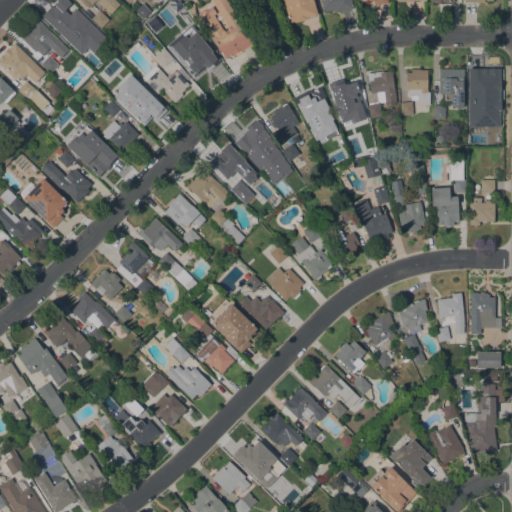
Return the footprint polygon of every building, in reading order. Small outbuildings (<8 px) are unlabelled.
[(56,0),(63,0),(76,13),(78,11),(90,23),(93,27),(88,33),(84,29),(83,30),(74,21),(65,31),(52,18),(51,20),(43,13),(56,0)] [(100,0),(98,2),(96,0),(88,8),(86,6),(85,6),(81,2),(81,1),(80,0),(100,0)] [(225,0),(253,43),(240,51),(239,50),(232,54),(224,58),(198,15),(211,6),(216,13),(213,15),(223,30),(224,31),(224,30),(226,33),(228,32),(226,29),(227,29),(226,28),(227,27),(211,2),(213,0),(225,0)] [(312,0),(317,14),(305,17),(306,19),(291,23),(291,22),(289,22),(282,0),(312,0)] [(350,0),(351,4),(352,4),(353,8),(333,13),(332,10),(322,12),(319,0),(350,0)] [(108,19),(100,28),(90,19),(98,10),(108,19)] [(271,10),(279,28),(264,34),(256,16),(271,10)] [(23,35),(37,20),(44,27),(44,26),(49,31),(54,37),(51,40),(58,46),(48,56),(57,65),(49,73),(40,64),(47,56),(44,52),(35,61),(30,55),(34,51),(25,42),(28,39),(23,35)] [(184,28),(195,21),(202,31),(192,39),(184,28)] [(81,41),(73,49),(63,40),(72,32),(81,41)] [(0,65),(0,57),(3,54),(2,53),(7,48),(8,49),(14,43),(44,73),(34,83),(26,74),(22,78),(12,77),(0,65)] [(213,63),(212,63),(215,66),(200,78),(197,75),(193,78),(180,62),(187,57),(195,51),(195,50),(200,46),(213,63)] [(154,56),(163,48),(171,58),(163,66),(154,56)] [(188,84),(183,89),(184,91),(180,94),(181,96),(174,103),(161,89),(157,93),(142,76),(155,64),(166,77),(173,70),(174,72),(176,71),(188,84)] [(429,105),(416,104),(416,100),(410,100),(410,96),(406,96),(406,90),(404,90),(404,72),(410,72),(410,69),(419,69),(419,70),(427,70),(426,92),(429,92),(429,105)] [(438,93),(438,69),(455,69),(463,69),(463,80),(462,80),(462,86),(463,86),(463,106),(450,106),(450,93),(438,93)] [(493,71),(493,89),(490,89),(491,100),(493,100),(493,112),(480,112),(480,100),(479,100),(479,92),(469,92),(469,85),(468,85),(468,78),(469,78),(469,69),(478,69),(478,72),(493,71)] [(380,71),(380,72),(391,71),(392,79),(393,79),(394,85),(393,85),(395,103),(384,104),(384,102),(379,103),(381,116),(369,118),(367,105),(377,103),(375,92),(370,93),(366,73),(380,71)] [(347,82),(346,78),(355,76),(363,106),(345,111),(342,102),(337,104),(332,86),(347,82)] [(145,86),(137,95),(128,86),(136,77),(145,86)] [(0,78),(15,93),(6,102),(1,102),(0,103),(0,78)] [(25,81),(35,90),(48,102),(47,103),(53,109),(46,115),(28,97),(26,99),(17,89),(25,81)] [(321,117),(314,120),(313,117),(307,119),(304,113),(305,113),(298,97),(314,90),(316,93),(321,91),(333,117),(323,122),(321,117)] [(151,121),(154,123),(147,130),(128,111),(141,97),(147,102),(150,99),(162,110),(151,121)] [(102,108),(110,100),(120,109),(112,117),(102,108)] [(411,102),(412,115),(400,115),(399,102),(411,102)] [(288,105),(298,123),(292,126),(296,134),(285,141),(279,131),(278,132),(275,127),(272,127),(269,123),(271,121),(269,116),(288,105)] [(444,105),(444,119),(432,119),(432,105),(444,105)] [(0,119),(0,117),(8,109),(18,118),(11,125),(13,126),(11,128),(9,127),(9,128),(0,119)] [(351,125),(343,128),(339,116),(347,113),(351,125)] [(112,120),(117,125),(119,122),(121,125),(125,121),(128,124),(132,120),(139,128),(135,132),(137,134),(127,145),(129,148),(124,154),(101,132),(112,120)] [(249,129),(247,127),(255,121),(260,128),(261,127),(266,133),(265,133),(277,149),(268,156),(264,150),(261,152),(256,155),(251,149),(248,152),(243,146),(237,139),(249,129)] [(94,131),(86,140),(77,131),(85,123),(94,131)] [(400,124),(401,133),(388,133),(388,124),(400,124)] [(325,139),(314,145),(308,132),(318,127),(325,139)] [(245,161),(226,179),(212,164),(218,158),(217,157),(221,153),(219,151),(227,143),(245,161)] [(298,154),(289,160),(281,150),(291,143),(298,154)] [(84,164),(90,158),(85,153),(92,146),(94,148),(99,144),(113,158),(96,176),(84,164)] [(56,158),(65,150),(74,159),(65,168),(56,158)] [(422,170),(424,169),(425,179),(424,179),(426,192),(414,194),(409,156),(420,155),(422,170)] [(251,165),(261,156),(270,166),(261,174),(251,165)] [(375,157),(380,175),(366,178),(362,164),(366,163),(365,159),(375,157)] [(449,157),(462,157),(462,179),(465,179),(465,192),(452,192),(452,180),(449,180),(449,157)] [(352,167),(351,160),(360,158),(362,165),(352,167)] [(40,169),(49,161),(64,176),(69,171),(70,172),(74,168),(79,173),(78,173),(85,180),(86,179),(91,184),(87,188),(88,190),(82,197),(81,196),(76,202),(60,186),(59,188),(40,169)] [(51,184),(42,192),(28,178),(36,169),(51,184)] [(208,208),(204,204),(203,204),(198,199),(198,198),(186,185),(191,179),(192,180),(198,174),(201,176),(206,171),(215,181),(216,180),(230,194),(222,201),(219,197),(210,206),(208,208)] [(326,183),(322,175),(328,173),(332,180),(326,183)] [(493,180),(493,192),(480,192),(480,179),(493,180)] [(253,195),(257,191),(265,199),(252,212),(229,189),(238,181),(253,195)] [(384,185),(388,201),(376,205),(372,189),(384,185)] [(448,187),(449,196),(457,196),(458,221),(452,222),(452,225),(438,226),(437,225),(436,225),(435,221),(436,221),(435,206),(431,206),(430,188),(448,187)] [(24,206),(16,214),(0,198),(0,194),(6,188),(24,206)] [(56,220),(57,222),(52,227),(46,222),(41,217),(41,216),(36,211),(53,194),(55,196),(56,196),(61,201),(68,208),(56,220)] [(180,225),(179,223),(178,224),(177,224),(173,228),(161,216),(169,207),(167,205),(178,194),(204,219),(197,227),(194,224),(190,229),(198,237),(190,246),(181,236),(188,229),(182,223),(180,225)] [(393,196),(403,194),(405,205),(417,202),(418,204),(420,204),(424,224),(419,225),(420,229),(407,232),(407,228),(400,229),(393,196)] [(494,218),(493,218),(493,221),(486,221),(486,222),(481,222),(481,221),(478,221),(478,225),(469,225),(469,202),(472,202),(472,198),(480,197),(480,203),(484,203),(484,201),(489,201),(489,203),(493,203),(494,218)] [(353,203),(365,199),(369,209),(377,206),(380,215),(385,213),(391,232),(387,233),(389,238),(383,240),(381,236),(377,237),(378,240),(369,243),(362,223),(361,224),(353,203)] [(337,211),(347,206),(353,218),(343,223),(337,211)] [(32,241),(35,244),(33,245),(33,247),(31,250),(29,250),(28,251),(24,247),(13,236),(0,223),(0,209),(2,207),(10,215),(12,213),(18,219),(21,217),(26,221),(29,218),(42,231),(32,241)] [(233,224),(232,225),(244,237),(237,244),(209,216),(217,208),(233,224)] [(155,218),(161,224),(161,223),(166,228),(167,230),(168,229),(182,243),(174,251),(166,244),(160,251),(155,246),(152,248),(137,234),(140,231),(141,232),(155,218)] [(302,231),(312,224),(320,235),(309,242),(302,231)] [(340,261),(327,237),(336,232),(335,231),(339,228),(343,236),(352,231),(358,243),(355,245),(357,251),(340,261)] [(300,261),(298,263),(293,257),(297,254),(290,244),(301,236),(308,245),(314,253),(320,249),(332,266),(314,280),(300,261)] [(0,240),(2,239),(4,242),(5,241),(20,258),(17,261),(19,263),(16,266),(15,264),(14,265),(14,266),(11,269),(9,269),(8,270),(6,268),(1,272),(0,270),(0,240)] [(115,269),(120,264),(118,262),(128,251),(125,248),(132,241),(148,257),(133,272),(142,280),(143,278),(153,287),(145,296),(135,287),(134,287),(115,269)] [(268,253),(277,245),(286,255),(277,263),(268,253)] [(196,282),(188,291),(157,261),(165,252),(196,282)] [(302,283),(298,287),(300,289),(298,291),(299,292),(292,299),(289,296),(284,301),(270,286),(270,285),(264,279),(277,267),(282,273),(288,268),(302,283)] [(104,269),(108,273),(110,271),(111,273),(112,272),(119,279),(117,282),(121,286),(110,299),(103,293),(101,295),(90,284),(104,269)] [(253,291),(243,282),(251,274),(261,283),(253,291)] [(70,310),(74,306),(73,305),(77,301),(76,300),(78,298),(77,297),(83,291),(94,303),(96,301),(114,320),(113,320),(114,322),(109,326),(109,325),(106,328),(101,323),(96,328),(107,339),(104,341),(108,345),(104,349),(101,345),(98,347),(86,335),(95,326),(91,322),(90,323),(86,319),(83,323),(70,310)] [(494,328),(480,328),(480,334),(469,334),(469,292),(477,292),(477,293),(486,293),(486,295),(488,295),(488,297),(494,297),(494,317),(500,317),(500,327),(494,327),(494,328)] [(442,325),(441,317),(438,317),(436,299),(451,298),(451,294),(460,293),(462,313),(463,333),(453,333),(453,324),(442,325)] [(242,306),(240,307),(238,305),(239,304),(237,302),(244,295),(250,301),(254,297),(259,302),(266,296),(272,302),(272,301),(279,307),(278,308),(282,312),(278,316),(277,315),(264,328),(242,306)] [(396,308),(421,299),(425,309),(423,310),(427,321),(419,325),(420,330),(409,334),(406,325),(403,326),(396,308)] [(256,329),(249,336),(251,337),(247,340),(250,343),(240,353),(211,324),(231,303),(256,329)] [(131,314),(123,322),(114,312),(121,305),(131,314)] [(212,330),(203,339),(185,323),(183,325),(177,319),(188,307),(212,330)] [(364,330),(375,323),(373,320),(381,315),(380,314),(386,310),(393,325),(389,327),(394,335),(376,347),(364,330)] [(90,347),(78,357),(65,341),(67,339),(66,338),(63,340),(65,342),(61,345),(59,343),(55,347),(42,331),(61,315),(75,332),(76,331),(90,347)] [(122,324),(130,331),(126,335),(119,328),(122,324)] [(434,329),(446,326),(449,339),(437,342),(434,329)] [(418,346),(419,346),(421,350),(420,351),(424,361),(415,365),(412,358),(410,358),(408,353),(410,352),(409,350),(407,351),(402,339),(413,334),(418,346)] [(225,348),(228,345),(238,355),(234,359),(224,349),(223,350),(233,360),(220,373),(212,365),(210,367),(196,353),(212,336),(225,348)] [(66,376),(56,384),(48,373),(44,376),(39,369),(35,372),(34,371),(30,374),(17,356),(21,353),(18,350),(34,338),(42,349),(45,348),(66,376)] [(163,346),(171,338),(188,354),(180,363),(163,346)] [(346,368),(345,369),(344,367),(345,366),(343,365),(342,366),(340,364),(341,363),(340,362),(339,363),(336,360),(338,359),(334,355),(339,350),(338,349),(338,346),(342,342),(345,342),(348,345),(353,340),(362,350),(362,349),(365,352),(359,358),(364,364),(357,370),(356,369),(352,373),(350,371),(350,372),(346,368)] [(391,361),(382,368),(375,358),(384,351),(391,361)] [(500,352),(499,368),(476,368),(476,351),(500,352)] [(76,363),(67,370),(59,360),(68,353),(76,363)] [(409,359),(403,362),(400,358),(406,354),(409,359)] [(18,376),(20,376),(27,386),(12,395),(11,394),(8,396),(4,389),(0,392),(0,363),(2,362),(4,365),(9,362),(18,376)] [(312,385),(312,386),(307,381),(313,375),(314,376),(319,371),(318,371),(325,364),(329,368),(359,398),(350,406),(337,394),(333,398),(327,393),(324,396),(312,385)] [(163,373),(171,366),(173,368),(176,365),(182,370),(185,366),(189,371),(193,367),(210,384),(203,391),(204,393),(200,396),(199,396),(198,396),(195,394),(191,399),(182,390),(181,390),(163,373)] [(167,382),(159,391),(163,395),(161,398),(164,401),(170,394),(186,409),(184,411),(185,412),(182,415),(181,414),(169,427),(153,411),(159,405),(156,402),(157,402),(140,385),(154,371),(157,374),(158,373),(167,382)] [(494,379),(493,371),(479,373),(480,381),(494,379)] [(455,375),(459,375),(461,378),(460,382),(457,384),(453,383),(452,380),(452,376),(455,375)] [(370,386),(361,394),(352,384),(361,376),(370,386)] [(44,402),(35,389),(47,381),(60,400),(61,399),(64,403),(63,404),(66,410),(55,418),(44,402)] [(403,383),(407,390),(401,393),(397,386),(403,383)] [(494,397),(495,397),(495,402),(494,402),(494,413),(495,413),(495,427),(493,427),(496,450),(491,451),(491,454),(484,455),(483,452),(473,454),(470,437),(468,438),(466,425),(464,425),(463,413),(477,413),(477,384),(494,384),(494,397)] [(305,392),(313,399),(312,400),(326,413),(318,421),(312,414),(306,420),(305,419),(303,421),(299,417),(297,419),(296,418),(292,423),(279,410),(283,406),(282,404),(285,400),(286,401),(294,393),(300,388),(305,392)] [(136,416),(126,407),(134,398),(144,408),(136,416)] [(18,410),(19,408),(25,418),(15,424),(9,415),(8,416),(1,405),(11,399),(18,410)] [(346,410),(338,418),(328,409),(336,401),(346,410)] [(452,403),(456,416),(445,420),(441,407),(452,403)] [(260,429),(276,412),(302,438),(300,440),(300,441),(297,444),(297,443),(295,446),(289,440),(283,446),(281,443),(279,444),(277,442),(276,444),(260,429)] [(95,421),(104,413),(118,429),(109,437),(95,421)] [(76,428),(64,437),(53,423),(66,414),(76,428)] [(140,419),(144,424),(144,425),(149,421),(160,433),(156,437),(154,435),(148,442),(150,444),(142,451),(127,435),(127,434),(119,425),(128,416),(133,421),(137,421),(140,419)] [(319,432),(311,440),(302,431),(310,422),(319,432)] [(462,448),(461,449),(463,453),(462,453),(463,454),(459,456),(458,455),(445,462),(446,463),(443,465),(425,434),(434,429),(435,431),(441,428),(442,428),(449,424),(462,448)] [(28,441),(41,433),(48,443),(35,451),(28,441)] [(339,438),(342,435),(347,435),(351,438),(351,443),(348,446),(343,446),(339,443),(339,438)] [(132,459),(114,472),(95,446),(101,442),(104,446),(116,437),(121,445),(132,459)] [(239,456),(243,452),(241,451),(243,449),(241,448),(248,441),(251,444),(256,439),(268,451),(261,458),(260,456),(254,462),(258,466),(253,471),(239,456)] [(401,444),(403,444),(405,446),(411,439),(422,450),(423,449),(431,457),(425,464),(422,466),(433,476),(421,489),(409,478),(410,477),(388,456),(396,448),(397,448),(401,444)] [(296,456),(289,464),(280,455),(287,447),(296,456)] [(69,450),(76,460),(88,453),(106,481),(96,488),(93,484),(81,491),(58,457),(69,450)] [(3,462),(14,454),(22,467),(12,474),(3,462)] [(228,494),(211,477),(222,466),(223,467),(228,461),(244,477),(243,478),(249,484),(242,491),(236,485),(228,494)] [(408,483),(407,484),(416,493),(406,502),(405,501),(402,504),(403,505),(397,511),(386,501),(385,502),(373,491),(374,490),(366,482),(379,469),(382,472),(390,464),(408,483)] [(358,480),(358,479),(368,489),(359,498),(336,475),(345,466),(358,480)] [(54,511),(33,478),(44,472),(52,486),(64,479),(76,499),(54,511)] [(317,480),(311,486),(303,480),(309,473),(317,480)] [(275,484),(267,492),(262,487),(258,483),(267,475),(275,484)] [(13,511),(0,490),(0,484),(10,478),(14,484),(18,481),(23,489),(29,486),(43,511),(13,511)] [(197,511),(191,505),(193,503),(192,501),(197,496),(195,494),(205,485),(207,488),(209,490),(210,490),(213,493),(212,494),(216,498),(217,498),(228,510),(226,511),(197,511)] [(244,511),(236,511),(231,506),(240,498),(240,499),(248,492),(256,501),(244,511)] [(360,511),(372,500),(384,511),(360,511)]
